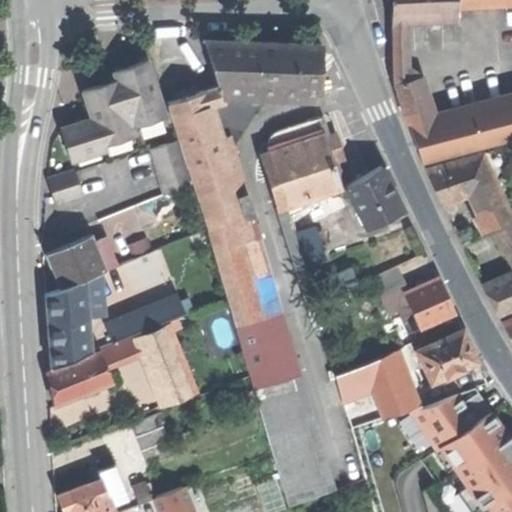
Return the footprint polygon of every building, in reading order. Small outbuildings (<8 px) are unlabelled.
[(394,0),(394,21),(407,21),(457,19),(456,0),(394,0)] [(495,0),(456,0),(457,19),(497,16),(495,0)] [(511,0),(495,0),(497,16),(511,15),(511,0)] [(408,44),(407,21),(394,21),(395,44),(408,44)] [(213,60),(221,86),(236,130),(187,146),(198,182),(233,171),(225,148),(234,146),(262,101),(262,91),(322,93),(323,45),(318,43),(207,40),(213,60)] [(424,88),(408,44),(395,44),(396,78),(398,86),(424,88)] [(60,127),(70,160),(102,150),(101,145),(135,134),(132,125),(165,115),(148,59),(113,70),(116,79),(82,89),(87,105),(91,117),(60,127)] [(169,103),(183,147),(187,146),(236,130),(221,86),(169,103)] [(434,121),(424,88),(398,86),(411,127),(434,121)] [(511,100),(434,121),(411,127),(424,162),(511,138),(511,100)] [(267,140),(273,155),(328,137),(320,116),(270,134),(266,135),(267,140)] [(337,134),(328,137),(336,161),(346,158),(341,146),(337,134)] [(263,159),(279,206),(343,184),(336,161),(328,137),(273,155),(263,159)] [(149,149),(162,194),(192,182),(177,140),(149,149)] [(268,433),(318,418),(234,146),(225,148),(233,171),(248,217),(240,220),(257,286),(255,286),(268,328),(240,336),(268,433)] [(485,152),(455,160),(471,194),(499,186),(485,152)] [(455,160),(427,168),(437,188),(444,204),(471,194),(455,160)] [(349,186),(368,227),(404,210),(395,188),(385,165),(349,186)] [(52,200),(80,193),(73,166),(45,174),(52,200)] [(248,217),(233,171),(198,182),(194,183),(209,229),(240,220),(248,217)] [(345,187),(343,184),(279,206),(278,207),(318,330),(324,328),(306,262),(297,229),(293,213),(333,193),(345,187)] [(511,218),(511,215),(499,186),(471,194),(487,232),(491,230),(511,218)] [(341,209),(333,193),(293,213),(297,229),(315,221),(341,209)] [(511,237),(511,218),(491,230),(500,243),(511,237)] [(257,286),(240,220),(209,229),(227,295),(255,286),(257,286)] [(318,231),(315,221),(297,229),(306,262),(325,257),(322,244),(318,231)] [(324,229),(318,231),(322,244),(328,242),(324,229)] [(55,271),(62,287),(85,277),(105,269),(90,234),(47,252),(55,271)] [(511,237),(500,243),(511,263),(511,237)] [(372,279),(378,293),(391,287),(400,282),(394,269),(372,279)] [(511,291),(511,270),(483,283),(487,292),(491,300),(511,291)] [(48,322),(50,346),(89,330),(85,277),(62,287),(45,293),(48,322)] [(411,307),(420,328),(454,313),(447,296),(439,278),(405,292),(411,307)] [(268,328),(255,286),(227,295),(240,336),(268,328)] [(402,308),(391,287),(378,293),(389,314),(402,308)] [(511,309),(511,291),(491,300),(499,315),(511,309)] [(109,332),(113,341),(184,313),(179,300),(111,327),(109,332)] [(408,333),(420,328),(411,307),(400,312),(408,333)] [(511,315),(503,320),(509,334),(511,339),(511,315)] [(141,349),(162,404),(195,392),(168,323),(135,336),(141,349)] [(51,366),(91,350),(89,330),(50,346),(51,366)] [(419,350),(432,381),(446,375),(447,377),(465,369),(465,367),(477,362),(471,346),(464,330),(419,350)] [(105,363),(141,349),(135,336),(99,350),(105,363)] [(417,405),(396,348),(363,361),(374,389),(384,416),(408,408),(417,405)] [(111,382),(105,363),(99,350),(46,371),(50,388),(54,405),(111,382)] [(344,400),(374,389),(363,361),(336,373),(344,400)] [(417,405),(408,408),(452,467),(453,466),(484,507),(489,503),(495,511),(511,511),(511,435),(509,438),(489,409),(479,417),(470,404),(465,407),(460,400),(455,393),(421,406),(421,403),(417,405)] [(130,422),(146,464),(174,453),(157,411),(130,422)] [(340,488),(318,418),(268,433),(290,505),(340,488)] [(97,470),(100,478),(112,505),(127,498),(112,463),(97,470)] [(64,511),(111,511),(115,511),(112,505),(100,478),(58,494),(64,511)] [(128,488),(134,504),(152,498),(146,481),(128,488)] [(192,511),(183,486),(155,496),(160,511),(192,511)] [(115,511),(111,511),(157,511),(160,511),(155,496),(152,498),(134,504),(115,511)]
